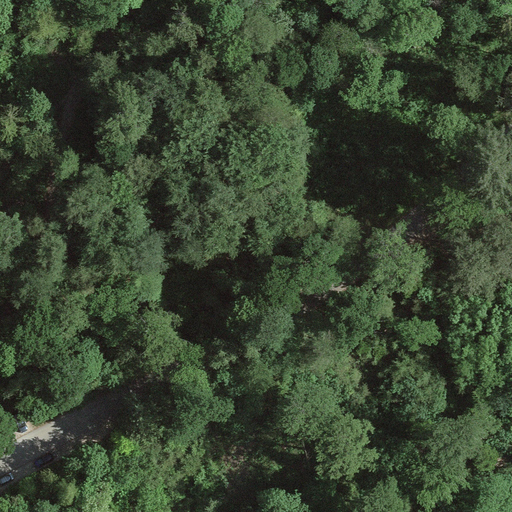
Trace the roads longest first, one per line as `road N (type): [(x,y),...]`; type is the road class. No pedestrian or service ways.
road 1 (unclassified): [(0,464),(51,428),(236,333),(511,132)]
road 2 (track): [(140,0),(51,111),(57,174),(47,264),(0,316)]
